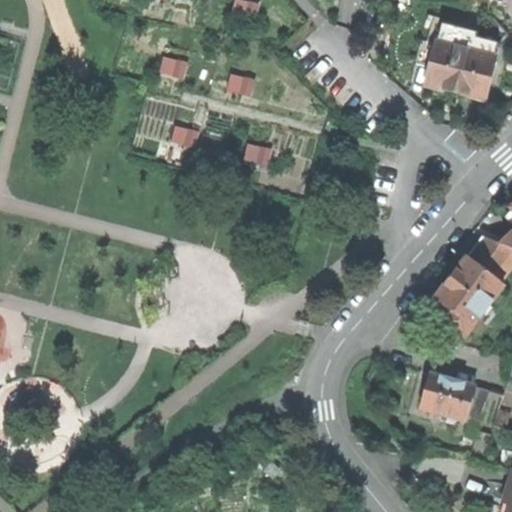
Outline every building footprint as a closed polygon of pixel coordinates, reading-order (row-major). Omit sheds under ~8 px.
[(416,64),(432,68),(437,45),(496,59),(499,44),(477,38),(480,28),(428,15),(416,64)] [(432,68),(427,86),(485,100),(490,81),(496,59),(437,45),(432,68)] [(511,249),(511,208),(511,212),(510,214),(511,216),(511,236),(503,245),(511,249)] [(483,236),(467,257),(499,282),(511,265),(511,249),(503,245),(483,236)] [(499,282),(467,257),(451,278),(436,299),(453,312),(445,323),(465,338),(505,286),(499,282)] [(429,374),(420,408),(466,422),(467,417),(476,388),(450,380),(429,374)] [(490,392),(476,388),(467,417),(481,421),(490,392)] [(495,427),(506,430),(510,417),(499,413),(495,427)] [(511,432),(506,430),(502,443),(511,446),(511,432)] [(493,435),(479,431),(471,457),(485,461),(493,435)] [(511,511),(511,481),(509,491),(503,511),(511,511)]
